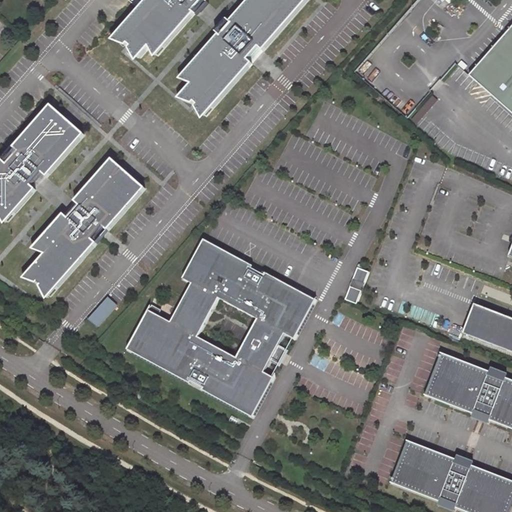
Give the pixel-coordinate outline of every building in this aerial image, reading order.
[(143,0),(108,39),(123,44),(125,42),(128,46),(126,47),(130,55),(132,60),(134,59),(146,46),(152,56),(190,12),(193,15),(206,0),(143,0)] [(192,106),(199,118),(250,62),(246,59),(256,46),(260,49),(303,0),(245,0),(228,21),(226,19),(214,32),(216,34),(177,78),(189,83),(176,97),(175,98),(178,99),(189,103),(191,101),(194,103),(192,106)] [(511,27),(470,75),(511,112),(511,27)] [(3,161),(0,164),(0,215),(5,226),(36,190),(32,186),(43,174),(47,177),(85,134),(52,106),(14,148),(18,152),(7,164),(3,161)] [(18,152),(14,148),(3,161),(7,164),(18,152)] [(46,254),(24,279),(38,284),(41,287),(48,300),(97,243),(93,240),(104,227),(109,231),(146,188),(112,159),(75,202),(80,205),(68,218),(64,214),(33,250),(46,254)] [(32,186),(36,190),(47,177),(43,174),(32,186)] [(80,205),(75,202),(64,214),(68,218),(80,205)] [(93,240),(97,243),(109,231),(104,227),(93,240)] [(317,300),(267,272),(266,275),(254,268),(255,265),(205,239),(184,278),(193,283),(172,321),(160,315),(162,310),(153,304),(128,349),(191,383),(192,381),(204,387),(203,390),(254,417),(275,377),(265,372),(272,360),(281,364),(288,351),(279,346),(286,334),(296,340),(317,300)] [(370,269),(358,264),(345,297),(357,302),(370,269)] [(106,297),(87,318),(97,327),(115,305),(106,297)] [(511,319),(474,305),(462,334),(511,353),(511,319)] [(491,370),(442,352),(425,395),(474,413),(475,411),(490,416),(489,419),(511,427),(511,378),(505,376),(504,379),(490,373),(491,370)] [(505,376),(507,373),(492,368),(491,370),(490,373),(504,379),(505,376)] [(474,413),(473,416),(488,422),(489,419),(490,416),(475,411),(474,413)] [(457,458),(408,440),(392,483),(441,501),(442,499),(457,504),(456,507),(469,511),(509,511),(511,506),(511,479),(472,464),(471,467),(456,461),(457,458)] [(473,461),(458,456),(457,458),(456,461),(471,467),(472,464),(473,461)] [(441,501),(440,504),(455,510),(456,507),(457,504),(442,499),(441,501)]
